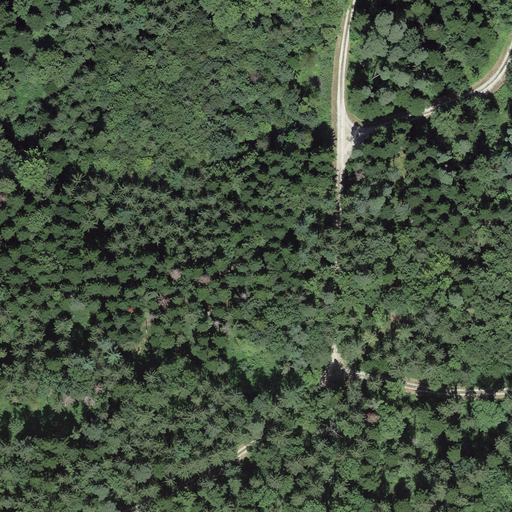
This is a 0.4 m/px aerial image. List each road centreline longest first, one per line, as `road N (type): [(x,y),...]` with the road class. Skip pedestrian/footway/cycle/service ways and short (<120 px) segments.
road 1 (track): [(124,511),(230,463),(328,372),(478,395),(511,391)]
road 2 (track): [(511,55),(477,95),(339,148),(341,325),(328,372)]
road 3 (track): [(0,197),(127,202),(269,158),(339,148)]
road 4 (track): [(350,0),(336,90),(339,148)]
